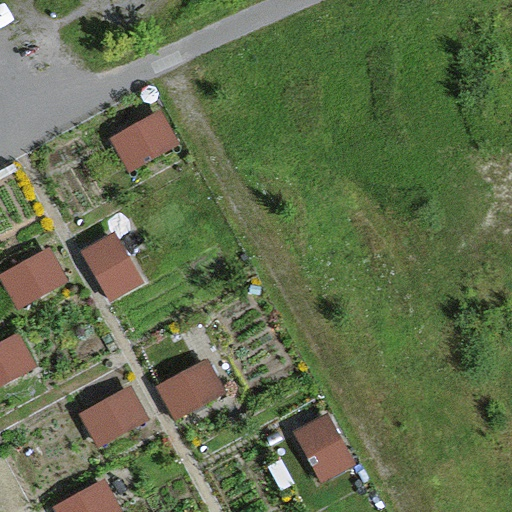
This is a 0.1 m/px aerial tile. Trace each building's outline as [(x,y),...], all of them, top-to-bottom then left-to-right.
[(161,114),(110,142),(130,178),(181,150),(161,114)] [(117,235),(81,254),(109,307),(145,288),(117,235)] [(50,253),(0,279),(0,282),(17,314),(68,287),(50,253)] [(19,337),(0,347),(0,389),(37,369),(19,337)] [(208,363),(157,390),(176,425),(227,398),(208,363)] [(131,389),(81,416),(99,451),(149,424),(131,389)] [(330,416),(294,434),(319,485),(356,467),(330,416)] [(121,511),(106,483),(53,511),(121,511)]
